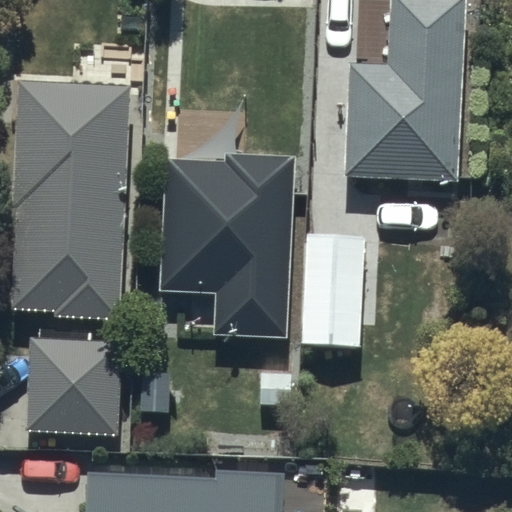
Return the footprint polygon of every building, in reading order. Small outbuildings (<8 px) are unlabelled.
[(396,0),(395,63),(354,62),(351,176),(462,179),(466,0),(396,0)] [(132,84),(24,79),(18,205),(22,205),(17,306),(62,308),(61,315),(120,317),(132,84)] [(227,163),(172,160),(166,290),(221,293),(219,334),(292,338),(302,157),(228,153),(227,163)] [(373,244),(308,240),(302,367),(367,370),(373,244)] [(121,340),(35,338),(32,427),(118,430),(121,340)] [(220,473),(96,468),(94,511),(288,511),(291,469),(221,466),(220,473)]
